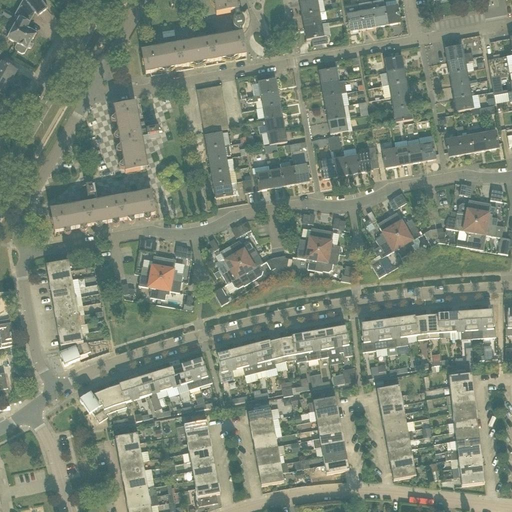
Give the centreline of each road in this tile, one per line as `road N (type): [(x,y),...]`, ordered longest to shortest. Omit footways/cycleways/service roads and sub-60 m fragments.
road 1 (residential): [(25,253),(150,230),(195,234),(234,217),(352,205),(389,188),(464,174),(511,176)]
road 2 (residential): [(56,390),(149,351),(274,318),(511,288)]
road 3 (residential): [(506,25),(118,93),(96,82)]
road 4 (residential): [(511,508),(321,491),(235,511)]
road 5 (secondary): [(95,17),(0,183)]
road 6 (residential): [(25,253),(21,213),(96,82)]
road 7 (unknown): [(318,205),(290,63)]
road 8 (residential): [(56,390),(36,358),(21,275),(25,253)]
